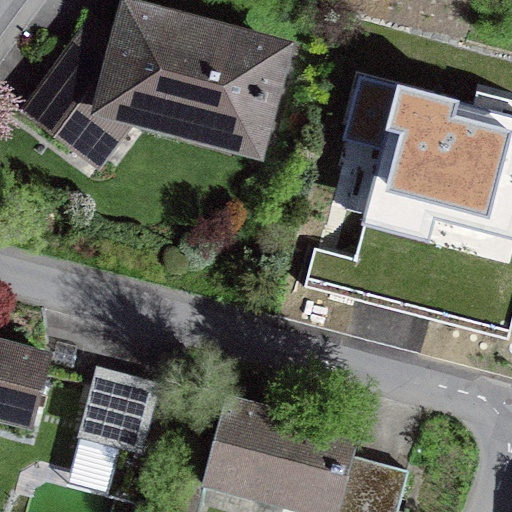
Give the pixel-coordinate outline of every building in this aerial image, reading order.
[(78,151),(111,107),(253,145),(277,52),(131,14),(126,33),(109,29),(103,51),(76,43),(25,112),(78,151)] [(472,105),(403,87),(361,76),(349,119),(386,129),(366,202),(502,238),(510,207),(511,200),(511,115),(502,113),(506,99),(476,91),(472,105)] [(0,414),(30,422),(46,359),(0,347),(0,414)] [(140,451),(156,388),(97,372),(80,435),(140,451)] [(207,484),(209,479),(328,511),(396,511),(408,471),(352,457),(359,432),(355,431),(354,436),(295,420),(295,423),(230,402),(231,397),(228,396),(218,435),(205,483),(207,484)] [(198,511),(205,483),(218,435),(188,427),(165,511),(198,511)]
